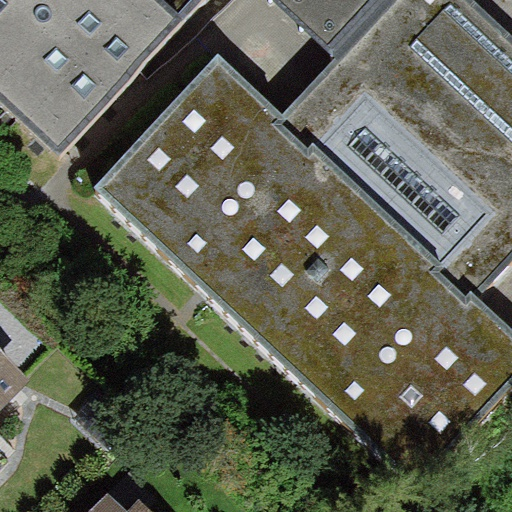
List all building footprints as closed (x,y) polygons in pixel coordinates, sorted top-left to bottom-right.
[(0,0),(0,109),(57,162),(208,0),(0,0)] [(264,0),(336,66),(398,0),(264,0)] [(511,44),(464,0),(398,0),(286,120),(482,301),(511,268),(511,44)] [(418,492),(511,391),(511,329),(482,301),(286,120),(224,62),(99,196),(418,492)] [(0,412),(25,387),(0,362),(0,412)] [(145,511),(141,508),(136,511),(120,511),(109,501),(98,511),(145,511)]
